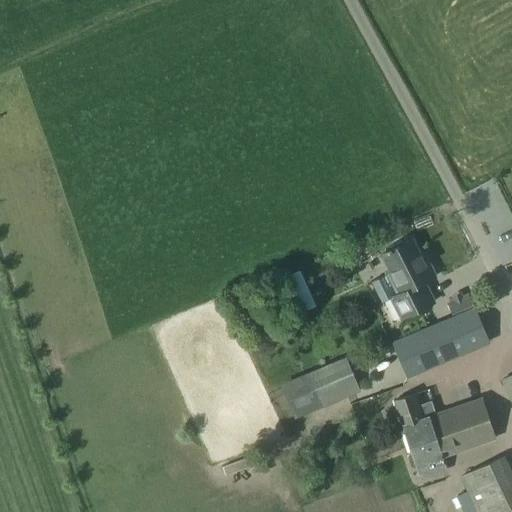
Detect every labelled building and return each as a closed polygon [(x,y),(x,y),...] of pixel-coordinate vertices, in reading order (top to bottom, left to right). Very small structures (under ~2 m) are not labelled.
[(400,244),(399,241),(383,249),(384,252),(379,254),(398,293),(395,294),(405,315),(432,302),(422,282),(433,276),(426,262),(422,264),(410,239),(400,244)] [(448,304),(453,317),(474,308),(469,295),(448,304)] [(397,340),(413,376),(489,343),(474,308),(453,317),(397,340)] [(321,409),(359,393),(346,362),(308,378),(321,409)] [(511,374),(500,380),(511,404),(511,374)] [(442,461),(441,457),(494,439),(481,401),(432,418),(427,403),(417,407),(413,396),(395,402),(418,469),(428,466),(431,475),(442,472),(438,462),(442,461)] [(511,479),(511,500),(477,511),(511,511),(511,472),(503,454),(495,458),(503,455),(511,479)]
